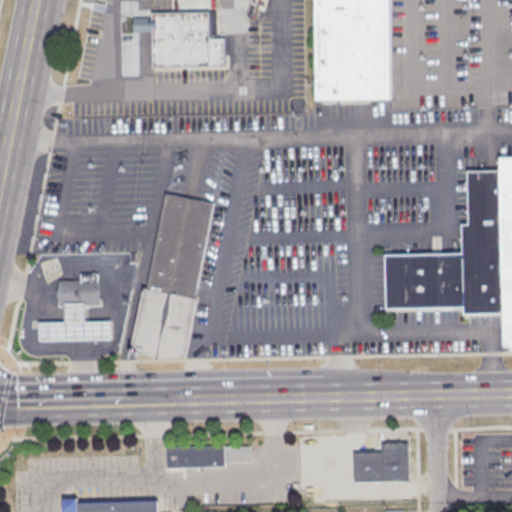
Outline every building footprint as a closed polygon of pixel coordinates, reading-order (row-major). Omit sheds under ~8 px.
[(317,0),(390,0),(393,98),(319,100),(317,0)] [(156,69),(155,32),(134,33),(133,20),(154,19),(154,14),(209,12),(210,40),(226,39),(227,67),(156,69)] [(511,157),(511,348),(503,349),(503,314),(466,314),(466,307),(389,309),(388,255),(465,254),(464,225),(471,225),(470,172),(500,171),(499,158),(511,157)] [(169,194),(215,203),(196,299),(200,300),(189,357),(157,360),(134,346),(145,288),(150,289),(169,194)] [(61,306),(61,281),(82,280),(82,274),(100,273),(100,280),(101,280),(102,305),(61,306)] [(88,301),(88,321),(113,320),(114,338),(42,340),(41,322),(67,321),(66,301),(88,301)] [(384,445),(409,444),(410,465),(385,466),(384,445)] [(168,448),(253,446),(254,462),(227,463),(227,467),(168,469),(168,448)] [(356,455),(377,454),(377,474),(357,475),(356,455)] [(70,511),(66,511),(66,497),(79,496),(79,501),(160,499),(160,511),(70,511)]
